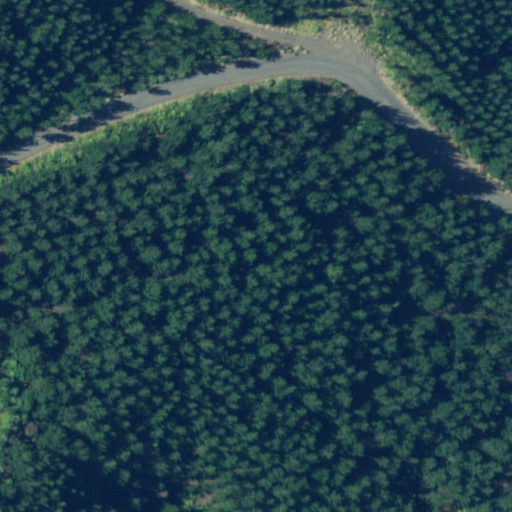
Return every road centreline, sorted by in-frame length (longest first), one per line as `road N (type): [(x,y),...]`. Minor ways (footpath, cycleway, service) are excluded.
road 1 (track): [(511,212),(345,70),(309,62),(172,90),(0,163)]
road 2 (track): [(186,0),(338,54),(345,70)]
